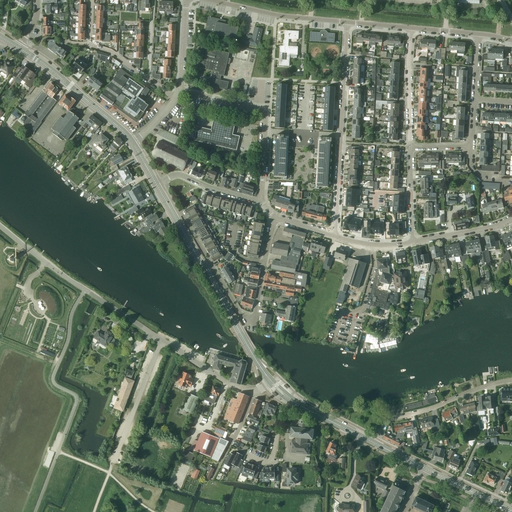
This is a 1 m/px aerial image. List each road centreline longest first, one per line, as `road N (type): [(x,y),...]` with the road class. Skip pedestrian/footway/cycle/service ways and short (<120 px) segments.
road 1 (unclassified): [(270,381),(253,392),(226,382),(0,226)]
road 2 (residential): [(273,218),(253,317),(241,315),(212,265)]
road 3 (residential): [(374,443),(387,418),(511,381)]
road 4 (tertiary): [(132,142),(18,47)]
road 5 (residential): [(175,97),(89,45),(91,0)]
road 6 (unclassified): [(346,22),(210,0)]
road 7 (tertiary): [(270,381),(205,269)]
road 8 (residential): [(411,27),(410,147)]
